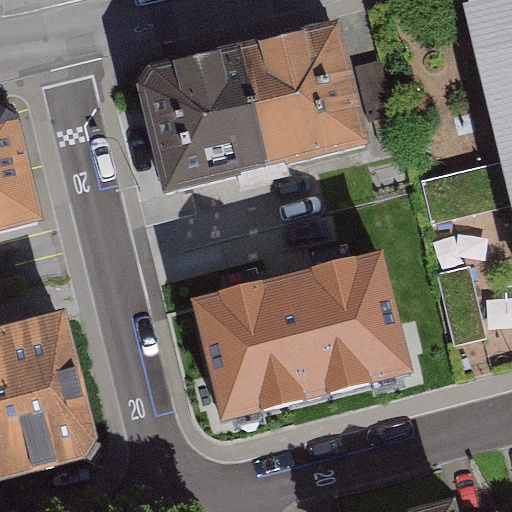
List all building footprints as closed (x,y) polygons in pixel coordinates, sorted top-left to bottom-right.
[(511,21),(456,33),(511,265),(511,21)] [(288,167),(364,148),(336,35),(239,58),(267,169),(288,164),(288,167)] [(267,169),(239,58),(153,79),(142,94),(167,196),(236,180),(235,176),(267,169)] [(369,60),(347,66),(358,108),(379,102),(369,60)] [(0,263),(36,255),(11,149),(0,141),(0,263)] [(394,163),(421,280),(451,273),(423,155),(394,163)] [(409,378),(381,263),(316,278),(317,282),(264,295),(263,292),(195,308),(223,423),(409,378)] [(0,481),(83,461),(91,446),(61,323),(0,338),(0,481)]
